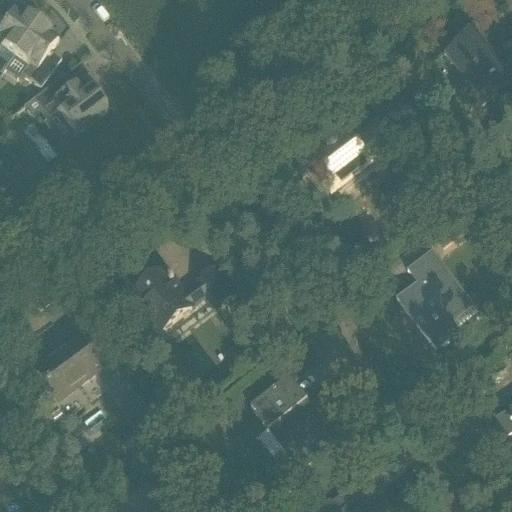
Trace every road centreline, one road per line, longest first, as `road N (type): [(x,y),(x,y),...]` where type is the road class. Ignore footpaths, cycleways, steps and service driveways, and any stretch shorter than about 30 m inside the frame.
road 1 (residential): [(451,511),(422,457),(193,148)]
road 2 (residential): [(193,148),(384,0)]
road 3 (residential): [(0,292),(193,148)]
road 4 (residential): [(71,0),(112,39),(193,148)]
